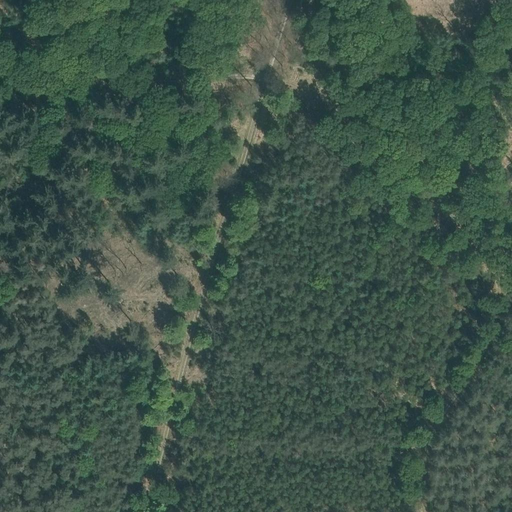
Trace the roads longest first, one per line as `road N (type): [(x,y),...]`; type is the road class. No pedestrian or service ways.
road 1 (track): [(431,511),(423,499),(426,452),(484,337),(485,245),(431,226),(364,172),(330,110),(266,87)]
road 2 (track): [(266,87),(146,511)]
